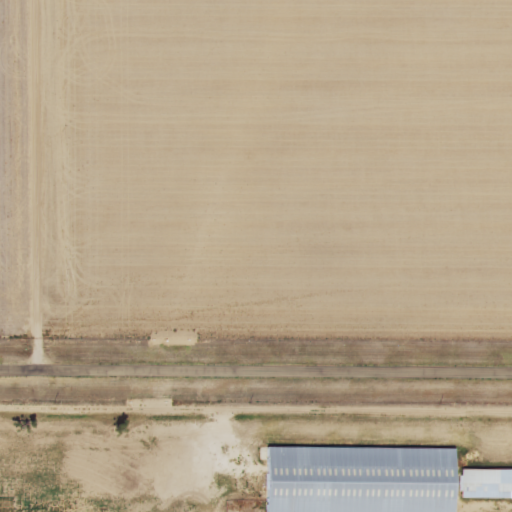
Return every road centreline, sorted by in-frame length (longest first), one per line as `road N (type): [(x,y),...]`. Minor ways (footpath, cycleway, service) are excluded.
road 1 (residential): [(511,373),(0,367)]
road 2 (residential): [(47,366),(43,0)]
